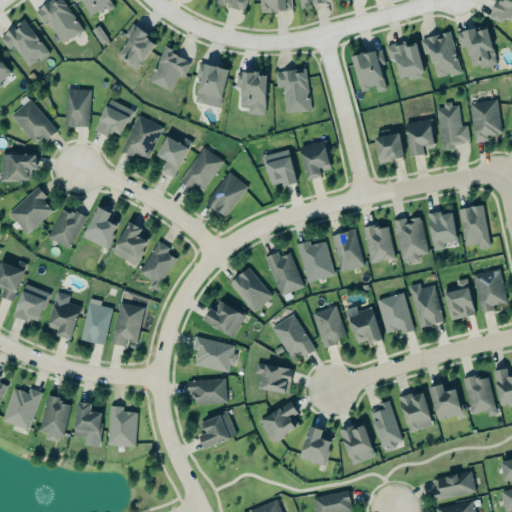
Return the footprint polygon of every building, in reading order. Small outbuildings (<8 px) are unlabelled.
[(51,0),(34,11),(43,26),(48,23),(61,44),(82,31),(62,0),(51,0)] [(75,0),(79,0),(90,18),(112,6),(108,0),(71,0),(73,1),(75,0)] [(213,0),(244,0),(242,10),(236,8),(236,10),(224,6),(225,2),(223,1),(222,5),(213,3),(213,0)] [(258,0),(288,0),(290,9),(284,9),(284,11),(267,13),(266,11),(259,12),(258,0)] [(511,0),(511,21),(503,18),(503,19),(501,19),(499,23),(486,17),(492,0),(511,0)] [(0,36),(0,39),(8,50),(13,47),(28,68),(48,53),(23,19),(0,36)] [(130,23),(122,34),(127,38),(124,42),(123,41),(120,46),(114,54),(134,69),(136,67),(137,67),(141,61),(140,61),(152,44),(145,39),(146,39),(143,37),(146,34),(135,26),(130,23)] [(455,33),(473,28),(474,34),(476,33),(476,31),(485,29),(490,49),(491,49),(493,56),(492,56),(494,64),(479,68),(477,64),(470,66),(467,56),(466,56),(464,45),(458,47),(455,33)] [(418,40),(423,39),(423,37),(447,31),(459,73),(448,76),(447,72),(444,73),(444,74),(435,77),(428,52),(422,54),(418,40)] [(383,47),(402,41),(403,46),(415,43),(422,73),(418,74),(419,77),(407,81),(405,77),(399,78),(392,59),(388,60),(383,47)] [(183,60),(188,63),(182,75),(177,72),(169,91),(146,80),(163,45),(167,48),(171,49),(170,52),(171,53),(174,54),(174,55),(177,57),(184,59),(183,60)] [(350,57),(380,50),(383,64),(379,66),(384,88),(381,90),(375,92),(372,86),(366,90),(358,92),(350,57)] [(8,72),(0,78),(0,57),(7,66),(5,68),(8,72)] [(226,70),(218,103),(210,101),(210,99),(205,97),(203,103),(193,101),(199,77),(194,76),(197,62),(209,66),(214,67),(214,65),(218,66),(218,68),(221,69),(226,70)] [(284,113),(309,112),(306,69),(275,71),(276,88),(282,87),(284,113)] [(239,106),(248,107),(247,115),(264,115),(266,73),(235,72),(235,87),(240,87),(239,106)] [(63,126),(88,127),(89,90),(64,89),(63,126)] [(8,114),(32,143),(40,136),(43,139),(46,139),(55,130),(27,98),(8,114)] [(472,142),(486,140),(485,135),(494,135),(494,133),(499,133),(494,99),(467,103),(472,142)] [(95,132),(108,137),(110,131),(122,136),(132,110),(106,100),(95,132)] [(440,150),(446,149),(446,150),(448,150),(448,149),(451,149),(451,145),(461,143),(461,142),(467,141),(465,125),(459,126),(456,105),(449,106),(448,102),(441,103),(442,107),(434,108),(440,150)] [(136,114),(161,127),(145,158),(132,152),(130,156),(118,150),(136,114)] [(403,123),(410,157),(423,155),(422,150),(433,147),(429,118),(403,123)] [(373,138),(377,164),(402,157),(397,133),(373,138)] [(165,136),(179,144),(183,137),(190,142),(170,177),(159,170),(164,160),(154,155),(165,136)] [(307,180),(321,177),(320,171),(330,168),(323,141),(298,147),(307,180)] [(191,190),(193,186),(204,192),(221,159),(199,147),(180,184),(191,190)] [(280,182),(281,186),(295,183),(286,149),(260,156),(264,171),(266,173),(269,185),(280,182)] [(0,153),(33,154),(34,169),(29,169),(29,180),(0,180),(0,153)] [(246,186),(227,171),(204,201),(223,216),(246,186)] [(6,212),(35,186),(45,196),(41,199),(51,211),(25,234),(6,212)] [(457,209),(463,246),(476,243),(477,249),(488,247),(480,205),(471,207),(471,206),(468,206),(468,207),(457,209)] [(424,210),(450,206),(456,244),(431,249),(424,210)] [(110,212),(95,207),(83,239),(106,248),(115,224),(107,220),(110,212)] [(46,237),(60,209),(68,211),(73,210),(84,215),(67,249),(46,237)] [(399,259),(408,258),(409,263),(419,262),(417,255),(426,254),(421,217),(405,220),(405,218),(393,220),(399,259)] [(127,222),(110,251),(133,265),(142,251),(140,250),(145,242),(135,236),(139,229),(127,222)] [(387,224),(362,229),(369,264),(394,259),(387,224)] [(362,268),(355,230),(331,235),(338,272),(362,268)] [(293,244),(304,283),(332,275),(323,241),(308,245),(307,240),(293,244)] [(158,292),(173,258),(166,254),(169,247),(154,241),(139,275),(151,280),(148,287),(158,292)] [(262,257),(278,296),(302,286),(287,252),(279,256),(280,258),(278,259),(275,251),(262,257)] [(24,271),(1,261),(0,263),(0,289),(1,290),(0,292),(0,296),(10,301),(24,271)] [(228,284),(252,313),(271,296),(246,268),(228,284)] [(470,275),(497,268),(505,302),(490,305),(491,310),(478,313),(470,275)] [(464,279),(472,311),(472,316),(449,320),(442,290),(455,286),(454,281),(464,279)] [(9,316),(23,322),(25,318),(35,322),(40,309),(43,308),(49,293),(23,282),(9,316)] [(417,283),(418,289),(432,285),(441,321),(429,325),(425,326),(418,328),(406,286),(417,283)] [(54,289),(43,327),(68,334),(76,306),(65,302),(68,293),(54,289)] [(374,298),(384,333),(397,329),(400,333),(412,330),(399,289),(377,295),(374,298)] [(86,302),(78,339),(102,344),(110,308),(86,302)] [(201,319),(208,308),(214,312),(220,302),(232,309),(233,307),(244,314),(230,337),(201,319)] [(143,308),(118,303),(110,344),(124,347),(125,341),(136,344),(143,308)] [(310,313),(321,348),(335,344),(343,335),(334,305),(310,313)] [(341,309),(349,334),(355,343),(365,340),(367,346),(381,342),(369,306),(356,310),(354,305),(341,309)] [(268,326),(288,356),(296,351),(302,358),(313,349),(289,313),(268,326)] [(193,336),(233,344),(231,353),(234,354),(232,364),(228,364),(226,373),(192,365),(194,359),(193,358),(194,353),(195,353),(196,350),(190,349),(193,336)] [(254,362),(290,369),(286,393),(283,393),(255,388),(257,374),(253,373),(254,362)] [(491,372),(499,405),(506,403),(507,406),(511,405),(511,374),(508,375),(505,368),(491,372)] [(461,379),(473,376),(476,377),(479,378),(486,377),(491,401),(495,413),(486,415),(484,411),(469,414),(461,379)] [(187,380),(223,377),(225,402),(193,405),(192,398),(190,398),(190,393),(187,393),(187,380)] [(427,388),(440,384),(442,391),(452,388),(455,398),(458,398),(459,405),(462,414),(435,421),(427,388)] [(41,393),(28,388),(26,393),(12,388),(1,421),(28,431),(41,393)] [(432,426),(421,391),(397,398),(408,433),(432,426)] [(44,393),(34,430),(44,432),(42,439),(56,443),(58,436),(62,434),(67,403),(61,402),(58,396),(44,393)] [(74,398),(71,437),(98,439),(100,409),(91,408),(92,399),(74,398)] [(386,400),(400,440),(392,443),(394,447),(386,450),(384,445),(379,448),(367,410),(379,406),(378,403),(386,400)] [(299,428),(293,417),(297,415),(291,403),(258,420),(270,443),(299,428)] [(107,446),(135,447),(136,413),(122,412),(122,406),(108,406),(107,446)] [(198,424),(202,434),(198,436),(204,449),(236,436),(225,412),(198,424)] [(308,425),(321,430),(319,434),(330,438),(326,448),(328,451),(323,466),(297,457),(308,425)] [(337,430),(351,425),(352,429),(361,426),(370,449),(371,451),(357,456),(359,461),(350,464),(337,430)] [(502,481),(511,479),(511,459),(498,462),(502,481)] [(435,500),(474,492),(470,471),(430,479),(435,500)] [(508,511),(511,511),(511,488),(499,492),(503,511),(508,511)] [(346,489),(310,497),(313,511),(345,511),(350,511),(346,489)] [(243,511),(274,498),(280,511),(243,511)] [(435,511),(474,511),(472,501),(435,509),(435,511)]
